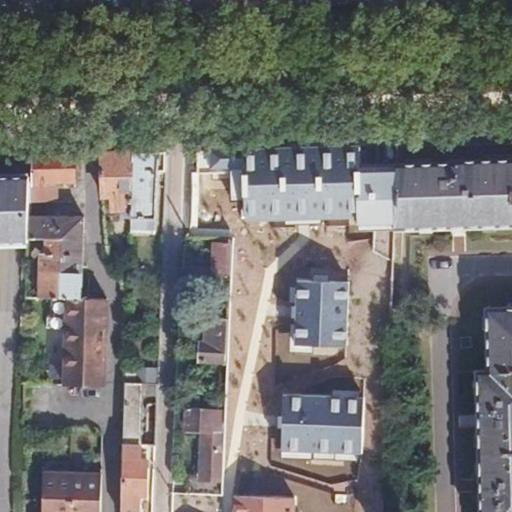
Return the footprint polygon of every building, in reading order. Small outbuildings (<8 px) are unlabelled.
[(357,229),(397,228),(395,163),(395,146),(196,152),(197,173),(231,172),(232,203),(242,203),(243,220),(305,218),(357,217),(357,229)] [(158,172),(164,173),(165,152),(132,153),(130,211),(130,218),(154,219),(157,219),(158,172)] [(130,211),(132,153),(100,154),(102,196),(111,196),(112,211),(130,211)] [(76,155),(32,156),(31,176),(30,200),(59,201),(60,182),(77,181),(76,155)] [(395,163),(397,228),(452,227),(466,227),(511,226),(511,157),(467,158),(468,162),(395,163)] [(0,242),(28,240),(31,176),(0,177),(0,242)] [(29,215),(28,240),(25,384),(109,385),(111,348),(99,348),(99,336),(111,337),(112,297),(85,296),(88,216),(29,215)] [(130,218),(130,234),(153,234),(154,219),(130,218)] [(230,281),(231,243),(211,242),(211,261),(186,260),(186,280),(230,281)] [(349,281),(297,280),(295,346),(348,347),(349,281)] [(511,511),(511,300),(484,301),(486,368),(472,368),(475,511),(511,511)] [(413,309),(391,309),(390,330),(412,331),(413,309)] [(227,363),(229,318),(204,318),(202,362),(227,363)] [(111,348),(111,337),(99,336),(99,348),(111,348)] [(155,368),(135,369),(136,384),(156,383),(155,368)] [(124,384),(122,448),(138,448),(140,385),(124,384)] [(364,394),(283,392),(281,455),(362,457),(364,394)] [(189,393),(188,408),(214,409),(215,395),(189,393)] [(214,409),(188,408),(187,430),(218,430),(218,409),(214,409)] [(225,442),(226,409),(218,409),(218,430),(217,441),(225,442)] [(122,448),(122,461),(131,462),(132,458),(138,458),(138,448),(122,448)] [(122,461),(120,511),(136,511),(136,498),(143,498),(144,458),(138,458),(132,458),(131,462),(122,461)] [(100,511),(102,475),(46,474),(44,511),(100,511)] [(187,481),(186,496),(191,496),(223,497),(223,482),(187,481)] [(294,511),(295,496),(231,494),(231,497),(227,497),(223,497),(222,511),(294,511)] [(222,511),(223,497),(191,496),(190,511),(222,511)]
